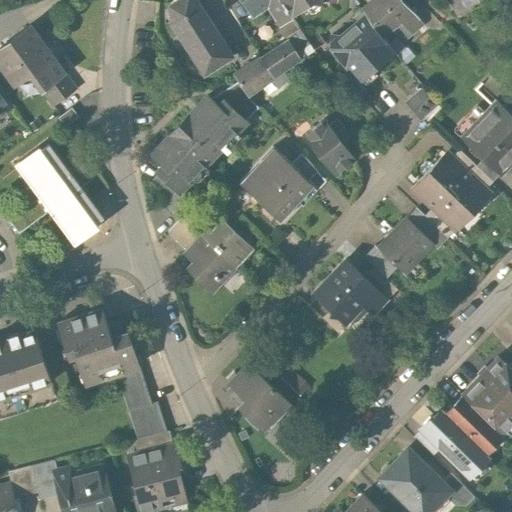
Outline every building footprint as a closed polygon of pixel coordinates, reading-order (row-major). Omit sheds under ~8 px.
[(197,0),(166,0),(164,1),(165,19),(200,72),(231,52),(197,0)] [(206,0),(223,26),(232,20),(219,0),(206,0)] [(291,11),(282,0),(243,0),(251,10),(265,1),(275,15),(272,18),(277,25),(293,15),(291,11)] [(282,0),(291,11),(309,0),(282,0)] [(364,12),(380,33),(399,19),(410,33),(424,23),(405,0),(359,0),(358,1),(364,12)] [(447,0),(456,13),(472,3),(476,0),(447,0)] [(495,0),(476,0),(472,3),(478,12),(495,0)] [(380,33),(364,12),(325,42),(346,68),(350,65),(360,78),(395,51),(387,42),(380,33)] [(31,22),(0,44),(0,64),(15,84),(32,71),(44,87),(66,71),(31,22)] [(284,33),(298,56),(312,47),(306,36),(298,25),(284,33)] [(316,29),(306,36),(312,47),(323,40),(316,29)] [(284,33),(257,51),(271,73),(281,67),(298,56),(284,33)] [(387,42),(395,51),(397,53),(405,46),(396,35),(387,42)] [(271,73),(257,51),(230,68),(244,90),(259,80),(271,73)] [(271,73),(259,80),(267,92),(288,78),(281,67),(271,73)] [(66,71),(44,87),(55,103),(78,88),(66,71)] [(224,94),(247,117),(258,106),(235,83),(224,94)] [(204,86),(174,117),(212,152),(247,117),(224,94),(219,90),(214,96),(204,86)] [(437,104),(422,86),(404,101),(419,119),(437,104)] [(511,109),(496,94),(459,133),(484,155),(500,171),(511,158),(511,109)] [(321,114),(300,130),(333,173),(354,157),(343,142),(328,123),(321,114)] [(157,157),(151,163),(159,171),(174,186),(177,189),(212,152),(174,117),(145,146),(157,157)] [(328,123),(343,142),(351,135),(348,132),(336,117),(328,123)] [(358,124),(348,132),(351,135),(355,141),(365,133),(358,124)] [(8,217),(14,225),(87,170),(83,165),(77,169),(53,138),(47,143),(43,137),(17,156),(43,191),(8,217)] [(269,141),(252,159),(293,197),(310,180),(307,176),(290,161),(269,141)] [(459,147),(451,154),(486,187),(493,179),(476,163),(459,147)] [(445,148),(408,188),(429,206),(452,229),(489,190),(486,187),(451,154),(445,148)] [(300,151),(290,161),(307,176),(315,169),(300,151)] [(500,171),(484,155),(476,163),(493,179),(500,171)] [(277,215),(293,197),(252,159),(235,177),(277,215)] [(54,206),(79,240),(105,221),(101,216),(108,211),(86,181),(92,177),(87,170),(14,225),(19,231),(54,206)] [(174,186),(159,171),(151,179),(166,194),(174,186)] [(240,186),(227,173),(212,190),(218,195),(222,191),(229,197),(240,186)] [(174,186),(166,194),(159,200),(177,220),(181,215),(192,203),(177,189),(174,186)] [(199,196),(213,209),(231,226),(239,217),(218,195),(212,190),(208,187),(199,196)] [(416,206),(407,215),(428,236),(437,227),(423,213),(416,206)] [(452,229),(429,206),(423,213),(437,227),(446,235),(452,229)] [(213,209),(195,229),(197,230),(234,266),(253,247),(231,226),(213,209)] [(407,215),(404,213),(374,243),(396,265),(404,272),(433,241),(428,236),(407,215)] [(168,229),(183,244),(197,230),(195,229),(181,215),(177,220),(168,229)] [(210,291),(234,266),(197,230),(183,244),(179,249),(187,256),(181,263),(210,291)] [(372,265),(384,277),(396,265),(374,243),(363,256),(372,265)] [(364,273),(342,252),(308,287),(329,307),(342,319),(359,301),(370,312),(387,295),(364,273)] [(364,273),(387,295),(395,287),(384,277),(372,265),(364,273)] [(102,304),(55,319),(67,355),(75,352),(85,382),(117,371),(140,364),(127,324),(110,330),(102,304)] [(342,319),(329,307),(320,316),(338,333),(347,324),(342,319)] [(0,337),(0,396),(54,379),(37,326),(0,337)] [(511,418),(511,365),(494,348),(456,388),(500,431),(511,418)] [(239,393),(232,400),(259,426),(287,397),(244,356),(223,377),(239,393)] [(140,364),(117,371),(138,436),(167,427),(158,399),(152,401),(140,364)] [(485,447),(500,431),(456,388),(440,404),(485,447)] [(461,471),(485,447),(440,404),(417,428),(461,471)] [(136,452),(175,440),(171,426),(167,427),(138,436),(132,438),(136,452)] [(133,483),(179,470),(178,465),(182,464),(175,440),(136,452),(125,455),(133,483)] [(442,477),(405,440),(374,471),(407,503),(415,511),(426,511),(445,493),(452,486),(442,477)] [(62,493),(56,466),(54,460),(33,465),(39,491),(41,498),(62,493)] [(67,511),(118,511),(105,460),(74,467),(73,462),(56,466),(62,493),(67,511)] [(10,471),(12,480),(16,497),(39,491),(33,465),(10,471)] [(179,470),(133,483),(134,488),(129,489),(135,511),(153,511),(188,502),(179,470)] [(452,486),(445,493),(454,502),(464,503),(472,494),(448,470),(442,477),(452,486)] [(12,480),(0,482),(0,511),(20,511),(16,497),(12,480)] [(385,511),(359,487),(335,511),(385,511)] [(415,511),(407,503),(398,511),(415,511)]
